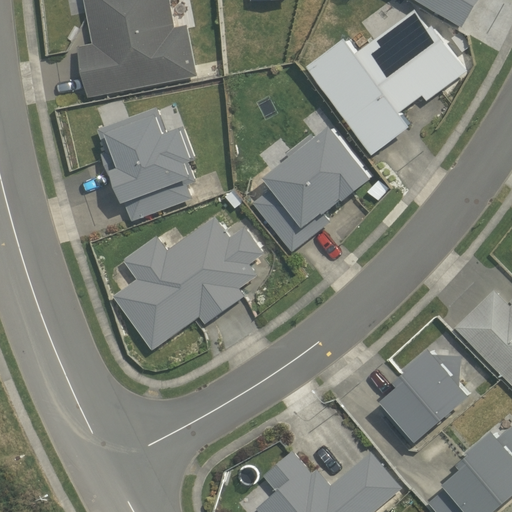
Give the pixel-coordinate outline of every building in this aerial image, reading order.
[(92,97),(201,75),(191,24),(179,26),(173,0),(88,0),(97,42),(82,45),(92,97)] [(425,0),(467,25),(482,0),(425,0)] [(351,36),(311,65),(378,154),(417,126),(404,110),(427,94),(431,100),(471,70),(437,24),(432,27),(419,8),(362,51),(351,36)] [(119,173),(136,220),(197,197),(192,183),(201,180),(193,160),(200,158),(188,125),(170,131),(161,106),(102,128),(110,152),(106,153),(114,175),(119,173)] [(380,176),(338,123),(320,138),(315,133),(290,152),(294,156),(272,175),(280,185),(258,201),(296,251),(335,221),(329,214),(346,201),(344,199),(348,196),(351,199),(380,176)] [(391,189),(381,179),(370,191),(380,200),(391,189)] [(237,189),(228,196),(238,208),(247,201),(237,189)] [(235,236),(220,215),(173,249),(161,234),(128,259),(141,278),(118,295),(157,349),(204,316),(210,323),(249,295),(244,287),(262,274),(254,263),(268,253),(249,226),(235,236)] [(499,288),(460,327),(511,379),(511,301),(499,288)] [(416,445),(477,393),(464,378),(466,355),(449,354),(449,351),(440,350),(437,346),(413,366),(416,368),(402,379),(407,384),(389,399),(391,401),(384,406),(416,445)] [(466,461),(470,466),(451,481),(454,485),(434,501),(442,511),(497,511),(511,500),(511,428),(505,435),(500,428),(476,449),(478,451),(466,461)] [(375,511),(405,487),(375,451),(335,483),(322,467),(316,472),(298,449),(268,475),(282,491),(261,508),(264,511),(375,511)]
